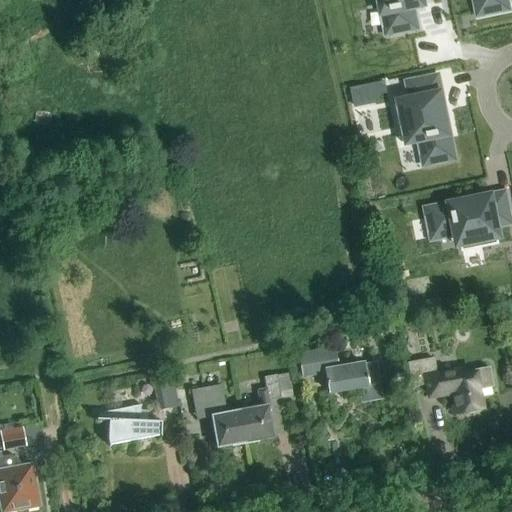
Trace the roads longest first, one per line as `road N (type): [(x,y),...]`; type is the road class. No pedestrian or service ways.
road 1 (unclassified): [(378,511),(511,486)]
road 2 (track): [(68,511),(51,389)]
